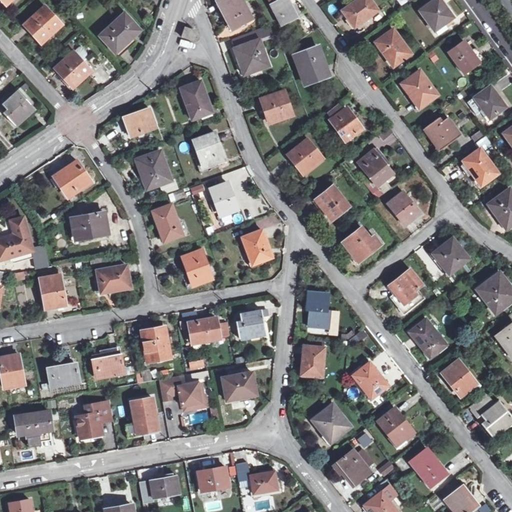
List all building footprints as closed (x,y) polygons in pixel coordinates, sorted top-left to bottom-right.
[(232,28),(251,18),(241,0),(218,0),(218,1),(226,15),(232,28)] [(282,25),(297,17),(291,5),(288,0),(280,0),(271,5),(282,25)] [(354,14),(348,19),(355,28),(378,11),(370,0),(356,0),(348,6),(354,14)] [(440,0),(434,0),(420,11),(435,31),(452,18),(444,7),(445,6),(440,0)] [(26,23),(32,30),(33,30),(35,32),(43,41),(62,24),(45,5),(26,23)] [(354,14),(348,6),(342,10),(345,13),(348,19),(354,14)] [(100,31),(102,33),(101,35),(116,52),(132,38),(141,30),(125,12),(110,26),(108,24),(100,31)] [(182,37),(191,39),(194,30),(185,27),(182,37)] [(393,66),(411,53),(393,29),(375,42),(382,51),(393,66)] [(245,70),(259,65),(260,69),(269,66),(259,39),(234,49),(237,55),(239,61),(236,62),(239,69),(244,68),(245,70)] [(463,43),(448,53),(464,74),(480,62),(476,55),(473,51),(470,52),(463,43)] [(80,47),(75,51),(85,62),(88,59),(86,57),(88,55),(88,52),(83,47),(80,47)] [(307,83),(329,75),(322,57),(318,47),(295,55),(307,83)] [(75,51),(56,68),(64,76),(73,86),(92,70),(85,62),(75,51)] [(419,108),(437,95),(420,71),(402,84),(409,94),(419,108)] [(194,119),(212,112),(205,93),(201,81),(182,88),(194,119)] [(497,96),(499,96),(494,89),(491,86),(468,102),(477,114),(484,109),(490,118),(505,107),(497,96)] [(23,117),(30,111),(28,108),(32,104),(18,88),(2,103),(7,108),(3,112),(15,124),(23,117)] [(269,123),(293,115),(284,91),(261,99),(265,111),(269,123)] [(335,117),(346,110),(341,103),(330,110),(335,117)] [(331,121),(345,140),(354,134),(362,128),(355,117),(348,108),(346,110),(335,117),(331,121)] [(131,136),(157,127),(150,109),(124,118),(128,128),(131,136)] [(431,137),(437,145),(441,143),(444,147),(449,143),(446,139),(457,131),(447,117),(443,121),(440,117),(425,128),(431,137)] [(511,126),(503,133),(511,144),(511,126)] [(383,149),(397,138),(389,127),(375,138),(383,149)] [(446,139),(449,143),(460,136),(457,131),(446,139)] [(204,167),(226,159),(221,146),(216,132),(194,140),(204,167)] [(356,138),(354,134),(345,140),(348,144),(356,138)] [(303,173),(322,158),(307,139),(288,155),(293,161),(303,173)] [(481,185),(498,173),(481,149),(464,161),(470,171),(481,185)] [(377,185),(392,173),(383,161),(374,150),(358,162),(377,185)] [(141,171),(144,179),(148,177),(151,186),(160,183),(157,177),(168,173),(160,152),(137,160),(141,171)] [(68,197),(91,181),(77,160),(54,176),(68,197)] [(170,179),(168,173),(157,177),(160,183),(170,179)] [(163,194),(178,189),(175,182),(160,187),(163,194)] [(220,214),(238,208),(233,195),(229,183),(211,189),(220,214)] [(202,184),(190,188),(192,195),(204,191),(202,184)] [(332,219),(348,206),(333,186),(316,199),(325,209),(332,219)] [(511,192),(509,189),(489,203),(493,208),(499,216),(501,215),(509,225),(511,222),(511,192)] [(405,226),(421,213),(411,200),(403,190),(387,203),(405,226)] [(164,241),(183,234),(172,204),(153,211),(158,225),(164,241)] [(77,238),(106,233),(104,223),(103,212),(74,218),(77,238)] [(276,215),(261,220),(264,228),(279,223),(276,215)] [(15,234),(0,238),(0,259),(34,250),(24,217),(10,221),(15,234)] [(361,227),(344,241),(351,249),(360,260),(380,245),(373,236),(370,238),(361,227)] [(252,264),(272,257),(267,244),(262,230),(242,237),(252,264)] [(452,238),(433,253),(442,265),(444,263),(451,271),(468,258),(459,246),(452,238)] [(193,284),(211,278),(201,252),(183,258),(193,284)] [(92,264),(104,263),(103,256),(91,259),(92,264)] [(98,270),(100,280),(102,290),(102,291),(130,286),(127,265),(98,270)] [(393,289),(398,294),(404,303),(399,307),(404,314),(425,298),(417,288),(422,284),(410,269),(390,284),(393,289)] [(23,271),(13,273),(15,280),(24,278),(23,271)] [(60,275),(59,275),(58,271),(52,272),(53,276),(40,278),(45,306),(54,305),(55,307),(66,304),(60,275)] [(511,294),(506,287),(509,285),(505,279),(500,272),(480,287),(489,299),(487,301),(496,313),(511,300),(511,294)] [(331,310),(327,310),(329,294),(308,293),(307,309),(311,309),(310,326),(329,328),(331,310)] [(393,298),(399,307),(404,303),(398,294),(393,298)] [(262,309),(256,310),(258,320),(264,319),(263,316),(267,316),(266,308),(262,309)] [(240,337),(260,333),(259,330),(265,329),(264,319),(258,320),(256,310),(241,313),(242,320),(237,320),(240,337)] [(193,343),(221,338),(217,317),(189,322),(193,343)] [(429,357),(446,344),(427,320),(410,333),(418,343),(429,357)] [(511,323),(496,335),(511,356),(511,323)] [(147,361),(171,357),(165,327),(141,331),(147,361)] [(324,347),(323,346),(314,346),(304,345),(302,366),(309,367),(308,375),(322,376),(324,347)] [(102,359),(94,360),(97,379),(124,375),(119,350),(101,353),(102,359)] [(0,362),(5,388),(25,384),(19,355),(0,358),(0,362)] [(189,362),(190,371),(210,367),(208,358),(189,362)] [(458,360),(442,373),(449,382),(460,396),(470,388),(469,386),(475,382),(458,360)] [(372,398),(381,391),(376,385),(383,379),(377,371),(370,362),(354,374),(372,398)] [(51,386),(78,381),(75,363),(48,368),(51,386)] [(136,372),(137,383),(152,381),(150,369),(136,372)] [(244,397),(257,394),(253,372),(222,378),(227,400),(244,397)] [(179,375),(160,379),(164,399),(174,398),(173,393),(180,391),(182,397),(179,401),(183,404),(183,405),(184,404),(186,410),(190,409),(197,408),(196,402),(202,401),(201,394),(200,390),(203,389),(202,381),(181,385),(179,375)] [(376,385),(381,391),(388,385),(383,379),(376,385)] [(472,408),(490,394),(488,391),(470,405),(472,408)] [(206,393),(201,394),(202,401),(196,402),(197,408),(208,405),(206,393)] [(486,426),(494,436),(511,421),(511,417),(499,400),(496,402),(490,394),(472,408),(486,426)] [(138,434),(148,432),(152,431),(158,430),(152,397),(131,401),(135,422),(138,434)] [(108,401),(86,405),(88,413),(77,415),(81,436),(92,435),(103,433),(101,421),(112,419),(108,401)] [(331,441),(350,426),(333,404),(314,419),(322,430),(331,441)] [(218,406),(211,407),(214,420),(220,419),(218,406)] [(397,444),(404,438),(413,431),(403,419),(395,408),(379,420),(397,444)] [(32,432),(52,429),(49,411),(16,415),(18,434),(32,432)] [(306,423),(328,448),(331,445),(310,419),(306,423)] [(138,434),(135,422),(125,424),(128,438),(138,436),(138,434)] [(408,443),(404,438),(397,444),(401,448),(408,443)] [(431,486),(448,474),(435,458),(427,447),(410,460),(431,486)] [(355,485),(371,472),(367,467),(373,463),(362,450),(357,454),(353,449),(337,462),(344,471),(346,474),(355,485)] [(248,462),(235,464),(239,481),(251,479),(250,475),(248,462)] [(339,474),(344,471),(337,462),(332,465),(339,474)] [(390,462),(380,469),(385,475),(395,467),(390,462)] [(215,489),(229,486),(225,466),(210,468),(197,471),(201,491),(210,490),(215,489)] [(251,479),(254,493),(255,497),(278,493),(278,488),(274,471),(263,473),(250,475),(251,479)] [(153,498),(179,493),(176,475),(173,475),(172,472),(163,474),(157,475),(158,478),(150,480),(150,483),(140,485),(143,503),(153,501),(153,498)] [(456,511),(467,511),(477,504),(469,494),(462,485),(446,498),(456,511)] [(397,495),(391,487),(389,487),(366,504),(372,511),(398,511),(390,500),(397,495)] [(32,511),(31,499),(10,503),(11,511),(32,511)] [(487,503),(478,508),(480,511),(490,511),(492,511),(487,503)]
